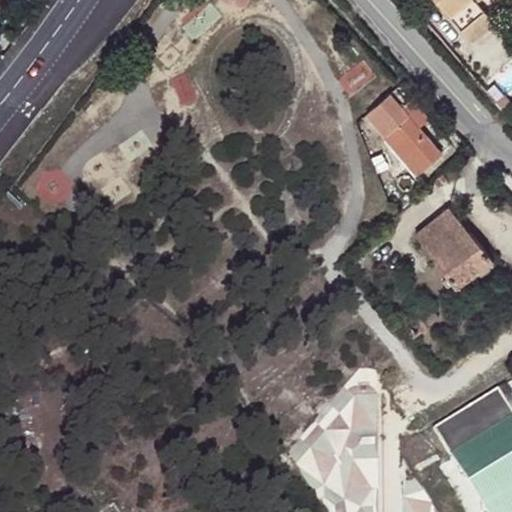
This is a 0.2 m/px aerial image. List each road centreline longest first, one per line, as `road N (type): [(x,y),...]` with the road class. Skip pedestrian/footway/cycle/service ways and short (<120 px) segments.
road 1 (residential): [(487,125),(371,0)]
road 2 (tertiary): [(19,89),(116,0)]
